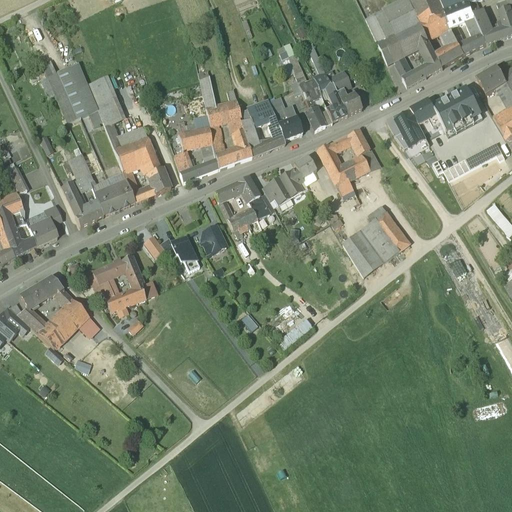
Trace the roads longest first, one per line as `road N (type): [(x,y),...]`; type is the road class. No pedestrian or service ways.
road 1 (residential): [(0,291),(156,211),(511,51)]
road 2 (track): [(451,226),(101,511)]
road 3 (track): [(51,261),(203,426)]
road 4 (track): [(80,247),(0,75)]
road 5 (track): [(374,116),(451,226)]
road 6 (track): [(208,0),(245,105),(264,99)]
